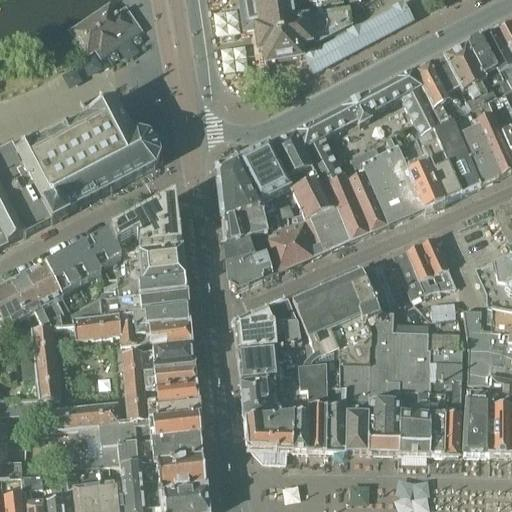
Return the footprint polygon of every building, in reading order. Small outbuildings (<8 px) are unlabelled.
[(339,6),(338,0),(236,0),(243,35),(255,33),(258,54),(264,53),(266,67),(300,62),(298,48),(309,47),(308,41),(310,40),(315,49),(352,29),(350,11),(338,13),(337,6),(339,6)] [(402,8),(400,9),(394,13),(394,14),(359,32),(358,31),(347,37),(348,38),(313,57),(313,55),(305,59),(314,76),(410,24),(402,8)] [(114,19),(108,10),(69,38),(70,40),(74,38),(86,56),(92,52),(99,62),(95,65),(96,66),(142,34),(142,33),(136,37),(129,28),(128,28),(120,16),(119,17),(119,18),(117,20),(115,18),(114,19)] [(511,33),(508,26),(496,32),(511,65),(511,33)] [(511,65),(496,32),(483,39),(480,41),(498,77),(502,75),(511,95),(511,94),(511,65)] [(480,41),(467,48),(489,92),(502,85),(498,77),(480,41)] [(489,92),(467,48),(454,55),(482,109),(486,107),(495,103),(489,92)] [(441,61),(458,93),(461,99),(467,96),(471,103),(465,106),(470,115),(482,109),(454,55),(441,61)] [(458,93),(441,61),(429,68),(449,106),(458,121),(462,119),(457,108),(459,107),(453,95),(458,93)] [(429,68),(412,77),(440,131),(449,126),(441,110),(449,106),(429,68)] [(440,131),(412,77),(354,107),(341,114),(311,130),(295,138),(322,193),(343,182),(342,181),(324,145),(355,129),(357,133),(366,128),(371,126),(368,121),(400,105),(419,141),(434,133),(440,131)] [(495,103),(486,107),(511,168),(511,116),(504,98),(495,103)] [(132,138),(114,104),(87,119),(88,121),(57,137),(32,150),(31,149),(17,156),(11,146),(0,151),(0,251),(51,225),(52,226),(68,218),(67,217),(79,211),(79,213),(81,212),(80,210),(110,195),(111,197),(112,196),(111,194),(155,172),(159,160),(157,148),(148,139),(136,136),(132,138)] [(482,109),(470,115),(470,116),(497,183),(511,177),(511,168),(486,107),(482,109)] [(462,119),(458,121),(452,124),(479,191),(497,183),(470,116),(463,120),(462,119)] [(452,124),(449,126),(440,131),(434,133),(460,199),(479,191),(452,124)] [(419,141),(416,143),(442,206),(460,199),(434,133),(419,141)] [(303,223),(258,239),(273,280),(349,246),(335,212),(331,213),(322,193),(295,138),(295,139),(268,152),(300,216),(303,223)] [(390,157),(400,152),(401,151),(396,140),(385,146),(390,157)] [(416,143),(401,151),(400,152),(424,214),(442,206),(416,143)] [(354,176),(364,170),(380,162),(374,151),(349,164),(354,175),(354,176)] [(268,152),(238,168),(262,217),(266,225),(274,223),(273,218),(278,217),(280,223),(300,216),(268,152)] [(380,162),(364,170),(386,230),(424,214),(400,152),(390,157),(380,162)] [(262,217),(238,168),(220,177),(221,177),(217,184),(218,184),(219,196),(218,196),(218,198),(219,198),(221,226),(262,217)] [(343,182),(322,193),(331,213),(335,212),(349,246),(386,230),(364,170),(354,176),(354,175),(342,181),(343,182)] [(120,258),(123,258),(180,251),(180,249),(176,213),(176,209),(175,199),(166,204),(110,235),(120,258)] [(511,209),(493,217),(511,260),(511,261),(511,209)] [(262,217),(221,226),(224,251),(258,239),(303,223),(300,216),(280,223),(278,217),(273,218),(274,223),(266,225),(262,217)] [(99,275),(121,263),(123,262),(123,258),(120,258),(110,235),(78,252),(44,269),(61,300),(101,279),(99,275)] [(273,280),(258,239),(224,251),(229,293),(234,296),(273,280)] [(455,291),(434,243),(420,249),(433,280),(441,277),(443,284),(436,286),(439,294),(453,292),(455,291)] [(424,297),(429,295),(439,294),(436,286),(433,280),(420,249),(406,255),(424,297)] [(181,253),(180,251),(123,258),(123,262),(121,263),(122,283),(117,284),(117,289),(103,291),(103,296),(101,296),(97,304),(98,304),(120,302),(121,302),(185,295),(183,277),(182,277),(180,253),(181,253)] [(424,297),(406,255),(392,261),(410,304),(424,297)] [(511,261),(511,260),(488,270),(496,289),(496,290),(511,293),(511,261)] [(61,300),(44,269),(39,272),(55,303),(61,300)] [(496,289),(488,270),(474,276),(486,303),(486,309),(490,309),(490,315),(511,318),(511,293),(496,290),(496,289)] [(55,303),(39,272),(23,280),(42,315),(51,311),(57,321),(48,326),(51,333),(52,333),(62,332),(60,323),(64,320),(55,303)] [(371,340),(364,324),(377,318),(377,317),(359,275),(345,281),(290,305),(300,329),(310,350),(316,363),(369,341),(371,340)] [(42,315),(23,280),(9,288),(26,321),(32,318),(41,334),(51,333),(48,326),(42,315)] [(26,321),(9,288),(0,292),(0,309),(17,341),(26,336),(20,324),(26,321)] [(187,311),(185,295),(121,302),(120,302),(98,304),(101,322),(115,320),(187,311)] [(101,322),(98,304),(97,304),(70,318),(61,300),(55,303),(64,320),(60,323),(62,332),(73,331),(72,326),(99,322),(101,322)] [(305,350),(297,330),(289,312),(286,306),(245,324),(237,328),(236,327),(233,333),(234,333),(235,343),(234,343),(235,357),(283,353),(305,350)] [(187,311),(115,320),(117,332),(134,331),(188,326),(187,311)] [(481,316),(462,315),(468,354),(466,389),(478,389),(488,390),(489,360),(489,337),(489,335),(480,335),(481,316)] [(489,335),(489,337),(511,339),(511,318),(490,315),(489,335)] [(377,318),(364,324),(371,340),(369,341),(368,372),(368,384),(368,402),(368,412),(366,459),(396,459),(400,394),(431,396),(432,386),(433,368),(434,352),(435,338),(391,337),(392,318),(377,317),(377,318)] [(101,322),(99,322),(101,343),(118,341),(117,332),(115,320),(101,322)] [(101,343),(99,322),(72,326),(73,331),(75,346),(101,343)] [(188,326),(134,331),(136,349),(166,346),(166,350),(166,353),(190,351),(190,347),(188,326)] [(134,331),(117,332),(118,341),(119,350),(136,349),(134,331)] [(52,333),(51,333),(41,334),(32,335),(34,353),(54,350),(52,333)] [(511,339),(489,337),(489,360),(511,363),(511,339)] [(435,338),(434,352),(457,353),(458,339),(435,338)] [(339,390),(339,372),(350,372),(368,372),(369,341),(316,363),(314,364),(315,365),(296,368),(298,383),(298,388),(297,388),(298,398),(305,397),(306,409),(306,420),(307,420),(306,457),(324,457),(326,389),(339,390)] [(34,353),(34,356),(36,370),(56,367),(54,350),(34,353)] [(314,364),(316,363),(310,350),(305,350),(283,353),(235,357),(235,358),(236,358),(239,390),(298,383),(296,368),(315,365),(314,364)] [(190,351),(166,353),(136,356),(137,372),(138,376),(192,370),(190,351)] [(434,352),(433,368),(461,369),(461,353),(457,353),(434,352)] [(37,384),(36,370),(34,356),(20,357),(24,385),(37,384)] [(137,372),(136,356),(120,358),(121,374),(137,372)] [(511,363),(489,360),(488,390),(511,394),(511,363)] [(13,367),(5,368),(8,388),(16,388),(13,367)] [(36,370),(37,384),(38,387),(58,384),(56,367),(36,370)] [(433,368),(432,386),(460,387),(461,369),(433,368)] [(192,371),(192,370),(138,376),(139,391),(139,395),(194,389),(193,370),(192,371)] [(137,372),(121,374),(123,393),(139,391),(138,376),(137,372)] [(368,402),(368,384),(368,372),(350,372),(339,372),(339,390),(345,390),(344,401),(368,402)] [(286,390),(297,388),(298,388),(298,383),(239,390),(243,424),(290,421),(286,390)] [(40,403),(38,387),(37,384),(24,385),(21,386),(23,404),(40,403)] [(60,401),(58,384),(38,387),(40,403),(50,402),(60,401)] [(431,396),(431,399),(445,400),(442,459),(456,460),(458,409),(460,387),(432,386),(431,396)] [(292,421),(291,456),(292,456),(306,457),(307,420),(306,420),(306,409),(305,397),(298,398),(297,388),(286,390),(290,421),(292,421)] [(194,389),(139,395),(141,408),(141,410),(196,404),(194,389)] [(343,458),(344,409),(344,405),(344,401),(345,390),(339,390),(326,389),(324,457),(324,458),(326,458),(326,457),(343,458)] [(511,437),(511,394),(488,390),(488,394),(488,409),(488,461),(510,461),(511,437)] [(141,408),(139,395),(139,391),(123,393),(125,410),(141,408)] [(488,461),(488,409),(488,394),(465,393),(465,406),(463,406),(462,460),(488,461)] [(428,459),(431,399),(431,396),(400,394),(396,459),(428,459)] [(431,399),(428,459),(442,459),(445,400),(431,399)] [(52,424),(51,414),(50,404),(50,402),(40,403),(6,406),(7,420),(33,419),(33,425),(48,424),(52,424)] [(197,419),(196,409),(196,404),(141,410),(142,425),(148,425),(197,419)] [(366,459),(368,412),(348,412),(348,405),(344,405),(344,409),(343,458),(346,458),(366,459)] [(120,428),(118,409),(118,407),(102,409),(104,430),(120,428)] [(141,410),(141,408),(125,410),(126,427),(134,426),(142,425),(141,410)] [(102,409),(86,410),(88,431),(104,430),(102,409)] [(88,431),(86,410),(69,412),(71,434),(77,433),(88,431)] [(71,434),(69,412),(51,414),(52,424),(54,435),(71,434)] [(148,425),(142,425),(134,426),(136,447),(199,440),(197,419),(148,425)] [(291,456),(292,421),(290,421),(243,424),(246,450),(246,455),(250,455),(262,467),(285,468),(285,455),(291,456)] [(136,447),(134,426),(126,427),(120,428),(104,430),(88,431),(77,433),(78,443),(87,441),(89,463),(79,463),(80,474),(99,471),(109,470),(118,470),(115,449),(136,447)] [(199,440),(136,447),(115,449),(118,470),(120,469),(138,467),(201,461),(199,440)] [(205,490),(201,461),(138,467),(142,504),(146,503),(146,500),(150,499),(150,496),(205,490)] [(21,467),(7,467),(0,467),(0,484),(4,485),(21,484),(21,467)] [(138,467),(120,469),(123,511),(207,511),(205,490),(150,496),(150,499),(146,500),(146,503),(142,504),(138,467)] [(118,470),(109,470),(99,471),(103,511),(123,511),(120,469),(118,470)] [(103,511),(99,471),(80,474),(67,475),(68,480),(69,492),(73,491),(74,511),(103,511)] [(69,492),(68,480),(61,487),(61,493),(62,498),(63,511),(74,511),(73,491),(69,492)] [(42,483),(22,484),(26,511),(47,511),(46,494),(42,495),(42,483)] [(21,484),(4,485),(5,511),(26,511),(22,484),(21,484)] [(61,493),(46,494),(47,511),(63,511),(62,498),(61,493)]
